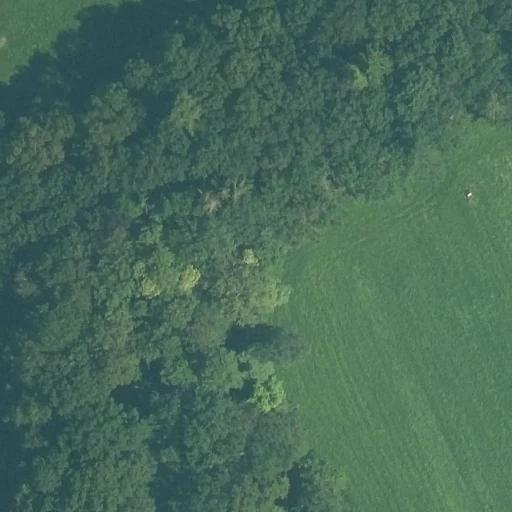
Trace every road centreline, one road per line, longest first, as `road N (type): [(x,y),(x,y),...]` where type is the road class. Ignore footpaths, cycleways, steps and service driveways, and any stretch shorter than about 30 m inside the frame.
road 1 (track): [(511,68),(211,233),(158,244)]
road 2 (track): [(158,244),(97,263),(0,342)]
